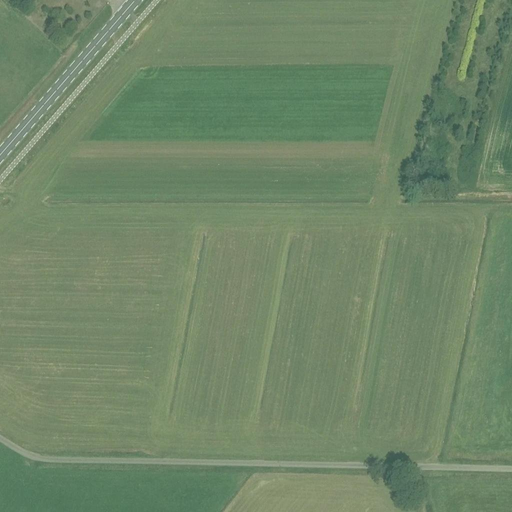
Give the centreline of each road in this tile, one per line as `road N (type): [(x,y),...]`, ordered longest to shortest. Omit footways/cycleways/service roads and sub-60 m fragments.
road 1 (unclassified): [(511,470),(46,459),(0,438)]
road 2 (secondary): [(0,157),(139,0)]
